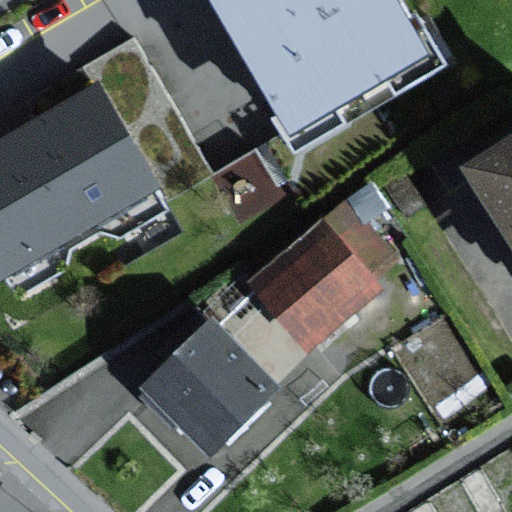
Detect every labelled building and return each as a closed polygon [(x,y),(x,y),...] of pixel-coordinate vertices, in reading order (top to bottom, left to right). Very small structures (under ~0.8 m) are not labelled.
[(402,0),(220,0),(293,126),(430,47),(402,0)] [(100,82),(0,139),(0,271),(2,275),(159,184),(100,82)] [(511,140),(472,165),(511,229),(511,140)] [(349,203),(256,283),(310,346),(379,287),(372,278),(395,258),(349,203)] [(279,388),(215,322),(149,385),(214,451),(279,388)]
